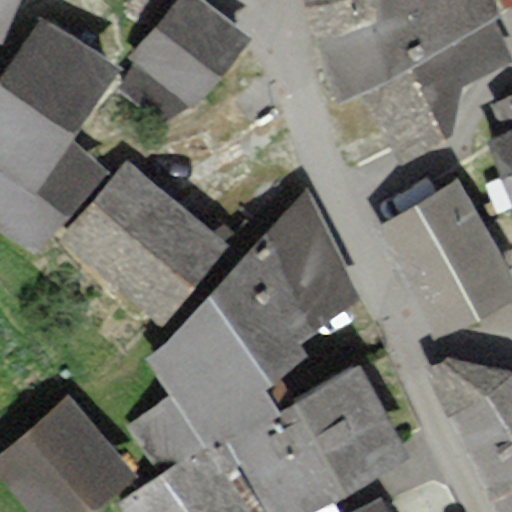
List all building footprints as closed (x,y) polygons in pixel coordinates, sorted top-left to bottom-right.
[(0,0),(0,35),(12,40),(27,0),(0,0)] [(208,0),(180,0),(136,55),(198,105),(254,36),(208,0)] [(311,0),(341,101),(365,93),(402,163),(460,134),(465,79),(511,57),(511,52),(489,0),(311,0)] [(0,167),(1,168),(0,170),(0,228),(40,251),(57,234),(169,324),(233,243),(128,159),(119,170),(76,142),(131,62),(46,14),(5,86),(0,82),(0,167)] [(165,119),(193,110),(136,66),(125,87),(165,119)] [(504,135),(489,142),(511,192),(511,98),(492,107),(504,135)] [(511,268),(460,180),(379,227),(442,336),(511,295),(511,268)] [(365,297),(306,192),(149,357),(173,395),(126,426),(161,476),(120,506),(124,511),(318,511),(367,484),(375,502),(355,511),(385,511),(382,506),(441,476),(422,437),(408,443),(366,362),(294,406),(285,393),(294,386),(286,374),(317,350),(306,335),(365,297)] [(511,511),(511,374),(458,357),(429,370),(502,511),(511,511)] [(92,511),(138,469),(70,396),(5,457),(56,511),(92,511)]
